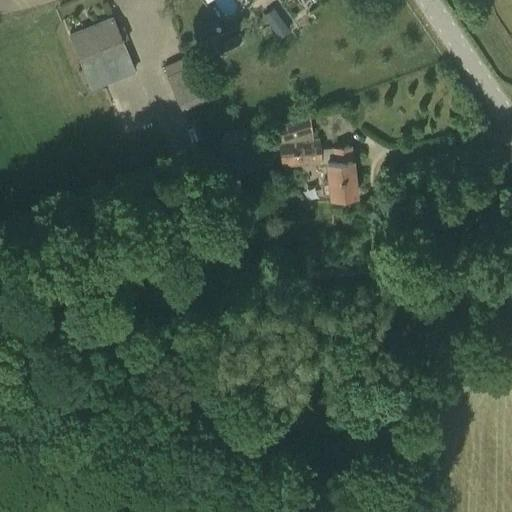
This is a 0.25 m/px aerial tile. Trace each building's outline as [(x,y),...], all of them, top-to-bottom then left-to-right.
[(289,29),(273,7),(262,15),(277,37),(289,29)] [(136,70),(112,13),(67,32),(90,89),(136,70)] [(191,62),(187,53),(163,64),(166,73),(165,74),(182,110),(212,96),(195,60),(191,62)] [(150,122),(135,85),(123,89),(126,99),(116,103),(126,131),(150,122)] [(326,193),(330,193),(330,195),(356,192),(352,154),(353,154),(352,144),(319,148),(318,136),(312,137),(310,113),(277,125),(280,157),(294,155),(295,164),(326,161),(328,176),(324,176),(321,181),(322,189),(326,193)] [(225,177),(224,169),(250,166),(248,150),(203,155),(206,179),(225,177)] [(344,327),(351,327),(352,318),(345,318),(344,327)]
